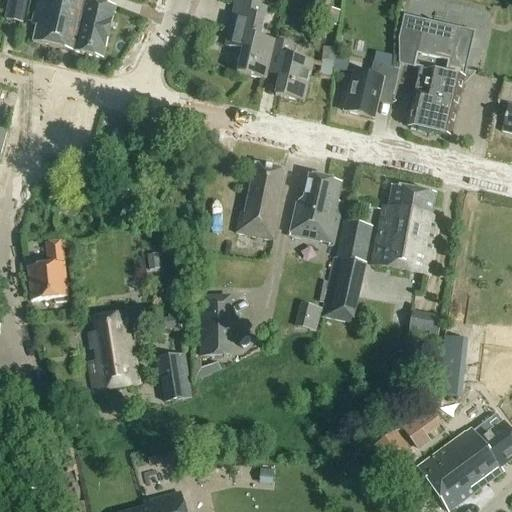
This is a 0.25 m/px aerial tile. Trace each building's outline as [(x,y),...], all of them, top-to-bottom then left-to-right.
[(27,0),(8,0),(4,24),(21,27),(27,0)] [(104,61),(115,11),(68,0),(38,0),(31,28),(37,29),(34,44),(104,61)] [(310,0),(307,14),(320,17),(324,0),(310,0)] [(236,1),(225,46),(235,49),(232,61),(238,62),(235,74),(266,82),(269,71),(275,43),(260,40),(268,10),(236,1)] [(341,13),(322,9),(319,25),(337,29),(341,13)] [(399,43),(399,68),(414,72),(415,68),(417,56),(447,63),(444,75),(421,70),(408,131),(450,141),(473,40),(456,36),(457,31),(423,24),(421,36),(403,32),(406,20),(404,20),(399,43)] [(275,43),(269,71),(280,75),(275,97),(304,105),(314,66),(293,61),(296,48),(275,43)] [(328,47),(324,75),(337,77),(341,48),(328,47)] [(377,58),(375,66),(393,70),(394,62),(377,58)] [(392,98),(393,71),(371,66),(368,79),(352,75),(342,113),(372,121),(378,95),(392,98)] [(511,111),(509,111),(503,136),(511,137),(511,111)] [(0,166),(9,135),(0,133),(0,166)] [(276,217),(283,174),(256,169),(246,216),(241,216),(238,237),(273,244),(279,218),(276,217)] [(67,188),(73,175),(65,171),(59,184),(67,188)] [(298,198),(290,239),(332,248),(341,212),(336,211),(342,186),(308,179),(304,199),(298,198)] [(428,279),(439,225),(431,218),(435,197),(393,189),(390,209),(382,209),(371,269),(428,279)] [(351,215),(367,218),(369,208),(353,205),(351,215)] [(326,292),(321,317),(353,324),(365,265),(373,229),(344,223),(337,260),(333,259),(326,292)] [(54,308),(70,306),(61,245),(48,246),(49,271),(28,273),(32,307),(54,305),(54,308)] [(158,255),(147,257),(149,272),(160,271),(158,255)] [(198,301),(199,360),(233,359),(231,299),(203,300),(203,301),(198,301)] [(417,312),(414,335),(445,340),(448,316),(417,312)] [(157,322),(159,334),(181,330),(179,314),(168,316),(169,320),(157,322)] [(94,395),(139,388),(129,317),(90,321),(93,341),(88,342),(88,355),(93,354),(95,366),(91,366),(94,395)] [(461,399),(468,342),(445,339),(440,371),(435,370),(432,396),(461,399)] [(158,361),(164,405),(191,401),(184,357),(158,361)] [(438,410),(420,424),(430,437),(448,423),(438,410)] [(415,427),(412,423),(400,431),(417,453),(428,445),(424,439),(415,427)] [(502,473),(511,464),(511,440),(502,429),(481,445),(471,434),(418,474),(446,511),(454,511),(503,476),(502,473)] [(146,511),(144,511),(185,511),(182,497),(144,506),(146,511)]
